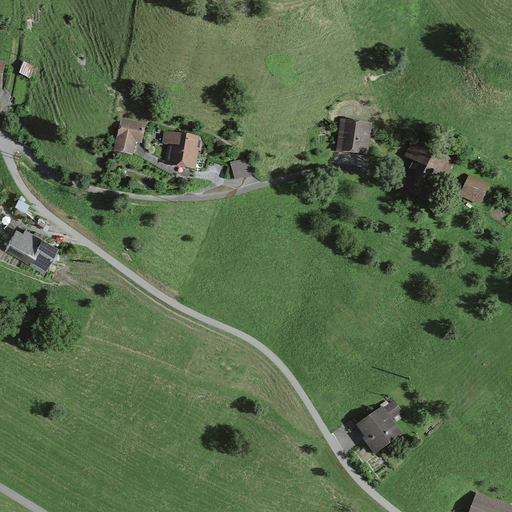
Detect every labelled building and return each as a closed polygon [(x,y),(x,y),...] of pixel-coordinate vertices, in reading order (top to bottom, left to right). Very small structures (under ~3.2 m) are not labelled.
[(373,124),(344,120),(339,155),(367,159),(373,124)] [(143,129),(123,123),(114,155),(134,160),(143,129)] [(201,139),(176,135),(171,168),(196,172),(201,139)] [(453,163),(426,149),(407,183),(433,198),(453,163)] [(251,158),(230,165),(236,183),(257,176),(251,158)] [(491,187),(471,179),(462,200),(482,208),(491,187)] [(56,249),(18,229),(6,252),(44,271),(56,249)] [(398,404),(388,409),(393,417),(402,411),(398,404)] [(384,410),(356,428),(374,456),(402,437),(384,410)] [(511,511),(511,507),(478,495),(472,511),(511,511)]
